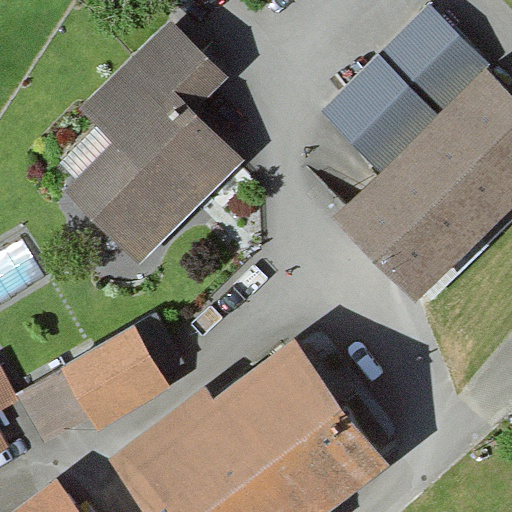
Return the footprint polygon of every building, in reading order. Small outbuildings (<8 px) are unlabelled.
[(320,111),(378,169),(484,66),(488,62),(430,3),(320,111)] [(232,78),(169,15),(77,107),(114,144),(68,191),(139,262),(242,160),(196,114),(232,78)] [(378,169),(332,216),(416,302),(511,207),(511,94),(484,66),(378,169)] [(24,390),(49,433),(177,359),(152,316),(24,390)] [(329,511),(393,465),(300,338),(214,401),(207,391),(113,460),(151,511),(329,511)] [(0,393),(17,383),(0,354),(0,393)] [(79,511),(61,488),(28,511),(79,511)]
